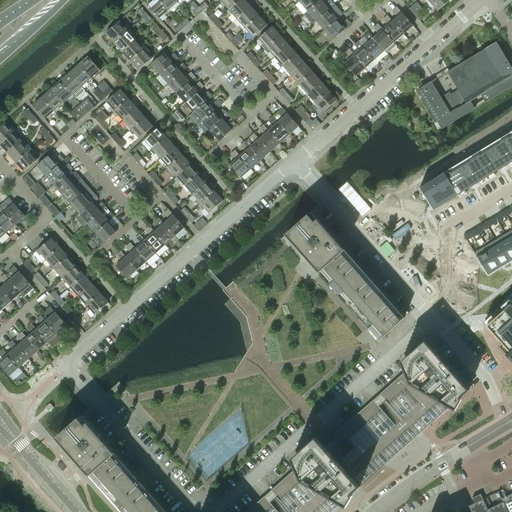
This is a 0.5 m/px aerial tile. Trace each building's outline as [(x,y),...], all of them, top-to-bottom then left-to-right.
[(168,10),(159,0),(152,0),(147,5),(159,19),(168,10)] [(159,0),(168,10),(177,2),(175,0),(159,0)] [(221,0),(221,1),(229,10),(235,4),(240,0),(221,0)] [(244,0),(240,0),(235,4),(229,10),(237,19),(251,7),(244,0)] [(301,0),(299,2),(295,5),(304,15),(320,0),(301,0)] [(316,21),(329,10),(334,5),(330,0),(325,5),(320,0),(304,15),(312,24),(316,21)] [(431,0),(429,2),(438,11),(450,0),(431,0)] [(204,2),(198,8),(202,12),(208,7),(204,2)] [(409,9),(414,15),(418,12),(413,6),(409,9)] [(259,16),(251,7),(237,19),(245,28),(259,16)] [(392,21),(404,35),(413,26),(402,13),(397,7),(396,8),(392,12),(397,17),(392,21)] [(137,12),(143,18),(147,14),(141,8),(137,12)] [(202,12),(198,8),(192,13),(196,17),(202,12)] [(333,15),(329,10),(316,21),(324,31),(337,19),(342,14),(338,10),(333,15)] [(424,18),(418,12),(414,15),(420,21),(424,18)] [(147,14),(143,18),(148,24),(152,20),(147,14)] [(208,18),(214,24),(218,20),(212,14),(208,18)] [(259,16),(245,28),(253,38),(267,26),(259,16)] [(404,35),(392,21),(387,16),(383,20),(387,25),(382,30),(394,43),(404,35)] [(186,18),(180,24),(184,28),(190,23),(186,18)] [(337,19),(324,31),(333,40),(346,29),(351,24),(351,23),(350,24),(347,19),(342,24),(337,19)] [(223,26),(218,20),(214,24),(219,30),(223,26)] [(106,34),(114,43),(127,31),(119,22),(106,34)] [(184,28),(180,24),(174,29),(178,33),(184,28)] [(394,43),(382,30),(378,25),(373,29),(378,34),(373,38),(385,51),(394,43)] [(154,30),(159,36),(163,32),(157,26),(154,30)] [(258,39),(266,48),(280,36),(272,27),(258,39)] [(122,52),(135,40),(127,31),(114,43),(122,52)] [(163,32),(159,36),(164,41),(168,38),(163,32)] [(230,42),(234,38),(229,32),(225,36),(230,42)] [(385,51),(373,38),(368,33),(363,37),(368,43),(363,47),(375,60),(385,51)] [(288,45),(280,36),(266,48),(275,57),(288,45)] [(239,44),(234,38),(230,42),(235,48),(239,44)] [(130,61),(144,49),(135,40),(122,52),(130,61)] [(359,51),(354,55),(365,68),(369,72),(378,63),(375,60),(363,47),(359,41),(354,45),(359,51)] [(443,101),(431,82),(417,90),(441,129),(475,109),(470,102),(488,91),(492,99),(511,86),(511,68),(496,42),(447,72),(459,92),(451,96),(449,93),(444,96),(446,100),(443,101)] [(296,54),(288,45),(275,57),(283,66),(296,54)] [(144,49),(130,61),(138,71),(152,59),(144,49)] [(365,68),(354,55),(349,50),(345,54),(349,59),(344,64),(356,77),(365,68)] [(246,56),(251,62),(255,58),(250,52),(246,56)] [(151,65),(160,75),(173,63),(178,59),(174,54),(168,59),(164,53),(151,65)] [(291,76),(304,64),(296,54),(283,66),(291,76)] [(79,65),(91,79),(100,70),(88,57),(79,65)] [(261,64),(255,58),(251,62),(257,68),(261,64)] [(177,68),(173,63),(160,75),(168,84),(181,73),(186,68),(182,63),(177,68)] [(312,73),(304,64),(291,76),(299,85),(312,73)] [(91,79),(79,65),(69,73),(81,87),(91,79)] [(262,74),(267,80),(272,76),(266,70),(262,74)] [(69,73),(60,81),(72,95),(76,99),(85,91),(81,87),(69,73)] [(185,78),(181,73),(168,84),(176,94),(190,82),(195,78),(191,73),(185,78)] [(307,94),(320,82),(312,73),(299,85),(307,94)] [(277,82),(272,76),(267,80),(273,86),(277,82)] [(51,90),(63,103),(72,95),(60,81),(51,90)] [(194,87),(190,82),(176,94),(185,103),(198,92),(203,87),(199,82),(194,87)] [(329,91),(320,82),(307,94),(315,103),(329,91)] [(109,87),(103,93),(106,97),(112,91),(109,87)] [(278,92),(284,98),(288,94),(282,88),(278,92)] [(42,98),(54,111),(63,103),(51,90),(42,98)] [(115,111),(128,99),(120,90),(106,102),(115,111)] [(329,91),(315,103),(323,112),(337,100),(329,91)] [(202,97),(198,92),(185,103),(193,113),(206,101),(212,97),(207,92),(202,97)] [(106,97),(103,93),(97,98),(100,102),(106,97)] [(293,100),(288,94),(284,98),(289,104),(293,100)] [(54,111),(42,98),(33,106),(45,119),(54,111)] [(128,99),(115,111),(123,120),(136,108),(128,99)] [(198,126),(215,111),(220,106),(216,101),(211,106),(206,101),(193,113),(190,116),(198,126)] [(91,103),(85,109),(88,113),(94,107),(91,103)] [(295,110),(300,116),(304,113),(299,107),(295,110)] [(144,117),(136,108),(123,120),(131,129),(144,117)] [(282,118),(278,122),(289,136),(299,127),(287,114),(282,108),(282,109),(278,113),(282,118)] [(23,113),(28,119),(32,115),(27,109),(23,113)] [(88,113),(85,109),(79,114),(82,118),(88,113)] [(217,114),(215,111),(198,126),(207,135),(223,120),(228,116),(224,111),(223,109),(217,114)] [(309,119),(304,113),(300,116),(305,123),(309,119)] [(32,115),(28,119),(34,125),(38,121),(32,115)] [(94,119),(100,125),(104,121),(99,115),(94,119)] [(144,117),(131,129),(139,139),(153,127),(144,117)] [(273,127),(268,131),(280,144),(289,136),(278,122),(273,117),(268,121),(273,127)] [(72,119),(66,125),(70,129),(76,124),(72,119)] [(223,120),(207,135),(215,144),(218,141),(219,142),(232,130),(237,125),(237,124),(236,125),(233,121),(231,119),(226,123),(223,120)] [(309,119),(305,123),(312,131),(317,127),(309,119)] [(109,127),(104,121),(100,125),(105,131),(109,127)] [(0,143),(13,132),(5,123),(0,126),(0,143)] [(64,134),(70,129),(66,125),(60,130),(64,134)] [(263,135),(259,139),(270,152),(280,144),(268,131),(264,126),(259,130),(263,135)] [(39,131),(44,137),(49,133),(43,127),(39,131)] [(158,128),(142,142),(150,151),(152,149),(166,137),(158,128)] [(13,132),(0,143),(0,144),(8,153),(21,141),(23,139),(15,130),(13,132)] [(444,173),(420,188),(427,200),(430,198),(436,209),(446,202),(447,202),(458,195),(503,168),(511,162),(511,132),(445,173),(444,173)] [(49,133),(44,137),(50,143),(54,139),(49,133)] [(116,143),(120,139),(115,133),(111,137),(116,143)] [(254,134),(244,143),(261,161),(270,152),(259,139),(254,134)] [(166,137),(152,149),(160,158),(174,146),(166,137)] [(125,145),(120,139),(116,143),(121,149),(125,145)] [(16,162),(29,150),(21,141),(8,153),(16,162)] [(244,152),(240,156),(251,169),(261,161),(244,143),(240,147),(244,152)] [(174,146),(160,158),(168,168),(182,155),(174,146)] [(29,150),(16,162),(24,172),(38,160),(29,150)] [(241,178),(251,169),(240,156),(235,151),(230,155),(235,160),(230,165),(241,178)] [(132,157),(137,163),(141,159),(136,153),(132,157)] [(36,166),(45,176),(58,164),(63,160),(59,155),(54,160),(49,155),(36,166)] [(182,155),(168,168),(177,177),(190,165),(182,155)] [(147,165),(141,159),(137,163),(143,169),(147,165)] [(62,169),(58,164),(45,176),(53,186),(70,171),(72,169),(68,165),(62,169)] [(190,165),(177,177),(185,186),(198,174),(190,165)] [(73,174),(70,171),(53,186),(62,195),(75,183),(80,179),(74,172),(73,174)] [(153,181),(158,177),(152,171),(148,175),(153,181)] [(198,174),(185,186),(193,195),(206,183),(198,174)] [(163,183),(158,177),(153,181),(159,187),(163,183)] [(75,183),(62,195),(70,205),(89,188),(85,184),(80,179),(75,183)] [(201,204),(214,192),(206,183),(193,195),(201,204)] [(89,188),(70,205),(79,214),(92,202),(97,198),(89,188)] [(170,199),(174,196),(168,190),(164,193),(170,199)] [(214,192),(201,204),(209,213),(223,201),(214,192)] [(179,202),(174,196),(170,199),(175,205),(179,202)] [(0,206),(0,207),(16,225),(25,217),(14,203),(14,204),(9,198),(8,198),(9,199),(0,206)] [(87,224),(100,212),(106,207),(101,203),(96,207),(92,202),(79,214),(75,217),(84,227),(87,224)] [(0,207),(0,226),(6,233),(16,225),(0,207)] [(186,217),(190,214),(185,208),(180,211),(186,217)] [(164,224),(175,237),(185,228),(173,215),(168,209),(167,210),(168,210),(164,214),(168,219),(164,224)] [(105,217),(100,212),(87,224),(96,233),(109,222),(114,217),(110,212),(105,217)] [(311,212),(286,235),(314,267),(379,341),(404,318),(340,245),(311,212)] [(195,220),(190,214),(186,217),(191,223),(195,220)] [(159,228),(154,232),(166,245),(175,237),(164,224),(159,218),(154,222),(159,228)] [(109,222),(96,233),(104,243),(117,231),(123,226),(122,226),(118,222),(113,226),(109,222)] [(166,245),(154,232),(149,227),(145,231),(149,236),(144,240),(156,254),(166,245)] [(511,245),(505,234),(495,240),(508,261),(511,258),(511,245)] [(140,245),(135,249),(147,262),(156,254),(144,240),(140,235),(135,239),(140,245)] [(51,238),(35,253),(39,257),(41,254),(46,260),(60,248),(51,238)] [(495,240),(486,246),(498,267),(508,261),(495,240)] [(130,253),(125,257),(137,270),(147,262),(135,249),(130,244),(126,248),(130,253)] [(486,246),(474,253),(480,264),(482,263),(488,273),(498,267),(486,246)] [(68,257),(60,248),(46,260),(54,269),(68,257)] [(127,279),(137,270),(125,257),(121,252),(116,256),(121,261),(116,266),(127,279)] [(76,266),(68,257),(54,269),(62,278),(76,266)] [(23,263),(23,264),(31,273),(35,269),(27,260),(23,263)] [(9,274),(6,276),(21,293),(24,297),(33,288),(30,285),(31,285),(19,272),(14,266),(13,266),(14,267),(8,272),(9,274)] [(84,275),(76,266),(62,278),(70,287),(84,275)] [(34,276),(39,282),(43,279),(38,273),(34,276)] [(21,293),(6,276),(5,275),(0,279),(5,284),(0,288),(11,302),(21,293)] [(92,284),(84,275),(70,287),(78,296),(92,284)] [(48,285),(43,279),(39,282),(44,288),(48,285)] [(86,305),(100,293),(92,284),(78,296),(86,305)] [(0,307),(2,310),(11,302),(0,288),(0,307)] [(50,294),(55,300),(59,297),(54,291),(50,294)] [(108,303),(100,293),(86,305),(95,315),(108,303)] [(65,303),(59,297),(55,300),(60,306),(65,303)] [(497,317),(486,326),(509,352),(505,355),(511,362),(511,303),(503,311),(497,317)] [(50,317),(45,321),(57,334),(67,326),(55,312),(50,307),(49,307),(50,308),(46,311),(50,317)] [(71,319),(76,315),(70,309),(66,313),(71,319)] [(81,321),(76,315),(71,319),(77,325),(81,321)] [(57,334),(45,321),(41,316),(36,320),(41,325),(36,329),(48,342),(57,334)] [(31,334),(26,338),(38,351),(48,342),(36,329),(31,324),(27,328),(31,334)] [(22,342),(17,346),(29,359),(38,351),(26,338),(22,333),(17,337),(22,342)] [(12,350),(7,355),(19,368),(29,359),(17,346),(12,341),(8,345),(12,350)] [(404,372),(334,435),(385,465),(449,408),(455,411),(461,400),(460,398),(469,391),(425,341),(400,362),(404,372)] [(0,366),(9,377),(19,368),(7,355),(3,349),(0,351),(0,355),(3,359),(0,361),(0,366)] [(48,411),(49,412),(54,408),(50,404),(45,408),(46,408),(48,411)] [(331,511),(341,504),(346,507),(353,496),(351,495),(360,487),(321,443),(316,437),(291,459),(294,466),(296,469),(246,511),(167,511),(114,452),(111,455),(106,450),(102,445),(105,442),(82,415),(58,436),(56,438),(60,442),(75,459),(80,464),(84,469),(89,475),(121,511),(331,511)] [(511,511),(511,493),(511,495),(506,497),(502,499),(498,492),(505,507),(507,511),(488,511),(480,494),(472,498),(474,503),(468,506),(471,511),(511,511)]
